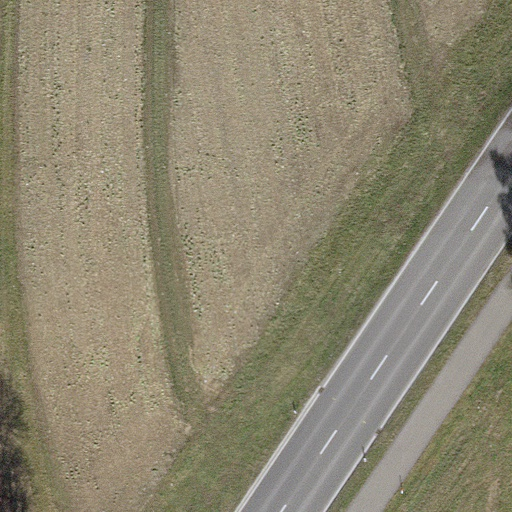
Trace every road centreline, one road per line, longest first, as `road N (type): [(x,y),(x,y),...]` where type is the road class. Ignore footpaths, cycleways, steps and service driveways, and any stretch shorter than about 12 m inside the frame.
road 1 (track): [(39,511),(18,411),(6,225),(6,0)]
road 2 (secondary): [(511,181),(290,511)]
